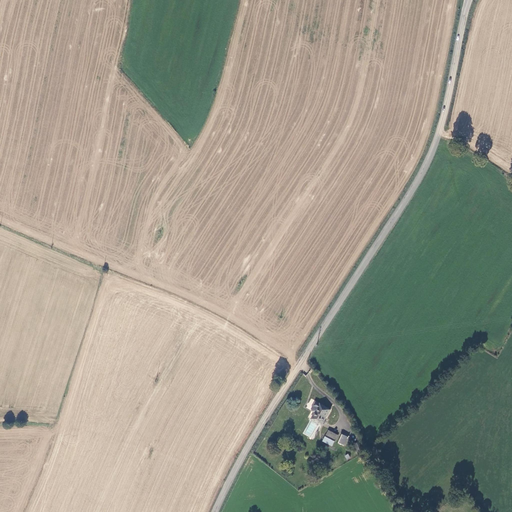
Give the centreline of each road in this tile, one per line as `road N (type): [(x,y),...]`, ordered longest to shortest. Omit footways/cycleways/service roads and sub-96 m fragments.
road 1 (tertiary): [(214,511),(243,451),(421,173),(468,0)]
road 2 (track): [(104,273),(299,366)]
